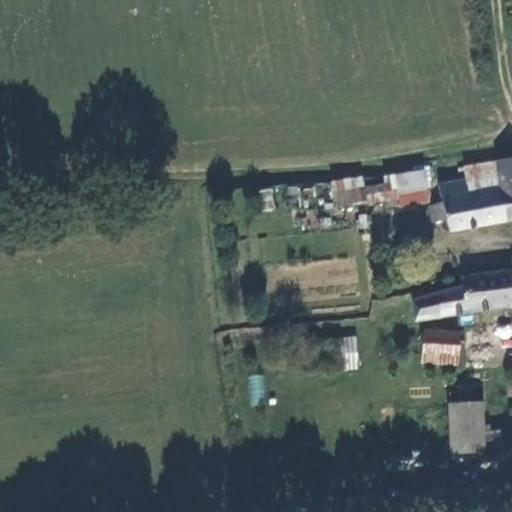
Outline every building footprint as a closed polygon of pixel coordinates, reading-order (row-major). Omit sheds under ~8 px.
[(490,189),(511,185),(511,128),(511,125),(500,127),(481,130),(486,160),(490,189)] [(448,135),(450,149),(453,166),(486,160),(481,130),(448,135)] [(402,143),(380,145),(382,158),(404,155),(402,143)] [(450,149),(422,153),(425,172),(414,173),(417,191),(428,190),(429,199),(490,189),(486,160),(453,166),(450,149)] [(511,245),(511,241),(498,243),(445,249),(447,257),(409,262),(410,276),(423,275),(424,281),(511,271),(511,245)] [(442,301),(409,298),(405,324),(440,328),(442,301)] [(329,322),(332,352),(350,350),(347,321),(329,322)] [(434,352),(435,339),(417,337),(415,349),(434,352)] [(467,350),(454,350),(455,362),(468,360),(467,350)] [(265,404),(263,375),(247,376),(250,405),(265,404)] [(437,378),(441,428),(466,425),(461,376),(437,378)] [(448,489),(505,481),(500,451),(443,460),(448,489)]
